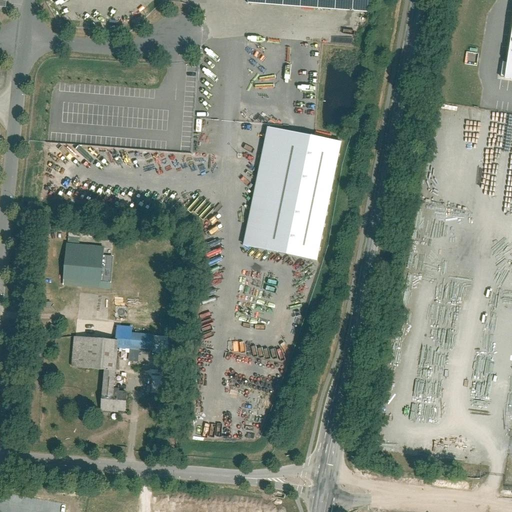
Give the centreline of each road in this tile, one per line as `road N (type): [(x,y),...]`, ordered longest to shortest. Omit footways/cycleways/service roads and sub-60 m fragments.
road 1 (tertiary): [(326,490),(417,0)]
road 2 (unclassified): [(326,490),(0,454)]
road 3 (unclassified): [(24,40),(0,236)]
road 4 (unclassified): [(326,490),(487,503),(490,472)]
road 5 (unclassified): [(24,40),(132,47),(176,38)]
